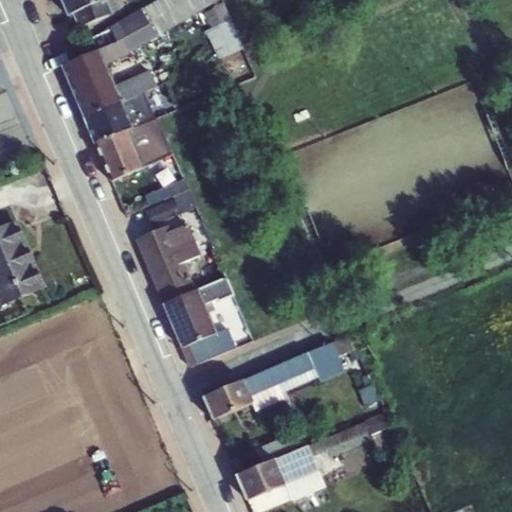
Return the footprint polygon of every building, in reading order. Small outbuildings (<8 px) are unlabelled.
[(105,0),(60,0),(68,17),(74,14),(106,1),(105,0)] [(157,0),(142,10),(148,22),(143,25),(145,30),(139,33),(142,39),(154,33),(157,37),(203,9),(218,0),(157,0)] [(244,47),(223,0),(218,0),(203,9),(211,28),(206,31),(218,59),(244,47)] [(112,15),(106,1),(74,14),(80,29),(112,15)] [(118,43),(99,50),(106,66),(142,39),(139,33),(145,30),(143,25),(148,22),(142,10),(111,27),(118,43)] [(99,50),(63,65),(85,119),(122,103),(121,102),(114,86),(106,66),(99,50)] [(252,66),(240,71),(244,81),(256,76),(252,66)] [(114,86),(121,102),(144,93),(157,87),(150,70),(114,86)] [(155,120),(144,93),(121,102),(122,103),(133,129),(155,120)] [(122,103),(85,119),(95,144),(128,131),(133,129),(122,103)] [(172,156),(155,120),(133,129),(128,131),(142,169),(172,156)] [(128,131),(95,144),(111,183),(142,169),(128,131)] [(174,199),(146,211),(151,226),(171,219),(197,208),(185,178),(169,185),(174,199)] [(176,229),(171,231),(184,262),(201,256),(187,224),(186,224),(183,217),(173,221),(176,229)] [(18,219),(0,226),(0,307),(46,288),(18,219)] [(163,304),(196,290),(184,262),(171,231),(168,225),(136,239),(163,304)] [(227,278),(198,289),(207,311),(216,308),(213,302),(217,300),(218,302),(234,295),(227,278)] [(196,290),(163,304),(182,349),(217,334),(207,311),(198,289),(196,290)] [(217,334),(182,349),(190,367),(236,348),(228,329),(217,334)] [(350,334),(244,380),(254,403),(253,404),(256,412),(285,399),(281,391),(314,377),(317,384),(344,372),(337,358),(357,349),(350,334)] [(368,374),(362,377),(366,387),(360,390),(367,405),(379,399),(368,374)] [(244,380),(203,397),(214,420),(253,404),(254,403),(244,380)] [(230,460),(236,474),(274,459),(284,483),(317,469),(311,457),(370,432),(372,436),(391,428),(385,412),(296,450),(294,441),(282,445),(280,438),(230,460)] [(274,459),(236,474),(248,501),(285,485),(284,483),(274,459)] [(285,485),(248,501),(253,511),(265,511),(292,500),(293,503),(326,488),(317,470),(284,483),(285,485)]
